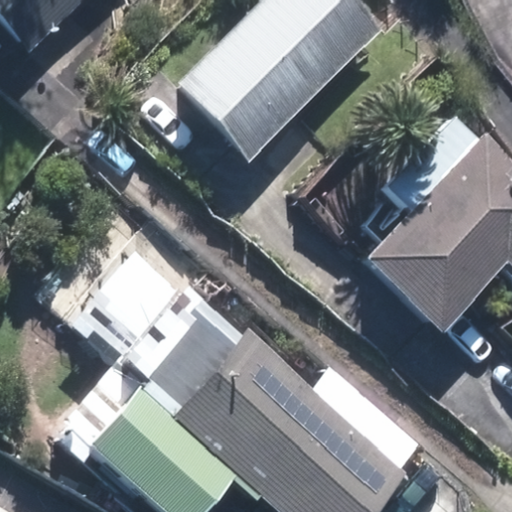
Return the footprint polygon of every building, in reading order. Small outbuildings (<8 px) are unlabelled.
[(0,0),(0,26),(13,42),(62,0),(0,0)] [(380,31),(349,0),(254,0),(165,85),(239,164),(380,31)] [(511,169),(476,134),(470,140),(444,115),(373,186),(399,212),(351,259),(429,338),(501,266),(511,277),(511,169)] [(323,406),(142,242),(88,291),(105,309),(89,326),(114,353),(44,433),(80,467),(90,457),(149,511),(197,511),(226,479),(265,511),(370,511),(402,478),(393,468),(410,447),(338,387),(323,406)] [(0,374),(18,334),(0,326),(0,374)]
